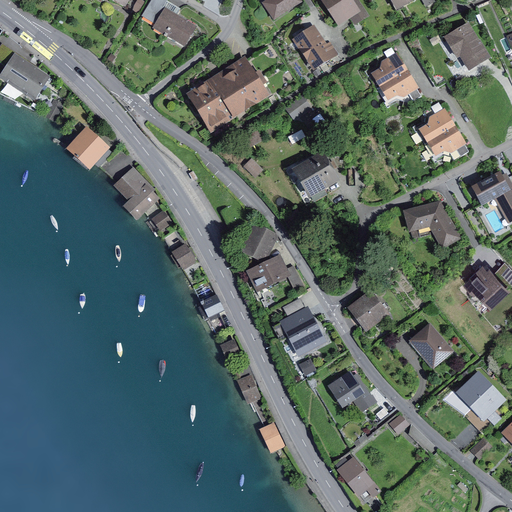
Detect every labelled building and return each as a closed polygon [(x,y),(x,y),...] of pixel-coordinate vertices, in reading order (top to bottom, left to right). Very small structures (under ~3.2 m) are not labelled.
[(100,0),(122,12),(128,0),(100,0)] [(196,27),(176,16),(180,10),(163,0),(150,0),(140,18),(153,26),(150,31),(183,49),(196,27)] [(302,3),(299,0),(267,0),(261,4),(273,22),(302,3)] [(369,16),(358,0),(353,0),(351,2),(349,0),(317,0),(337,29),(350,20),(354,26),(369,16)] [(435,2),(433,0),(387,0),(396,13),(416,0),(421,0),(426,8),(435,2)] [(490,59),(468,24),(442,40),(455,62),(458,60),(467,74),(490,59)] [(330,42),(326,45),(313,26),(291,41),(312,73),(339,55),(330,42)] [(272,43),(246,60),(270,97),(296,80),(272,43)] [(0,47),(0,63),(5,67),(0,74),(0,82),(34,104),(50,79),(27,64),(29,61),(2,44),(0,47)] [(375,90),(408,70),(397,52),(395,53),(391,47),(375,56),(379,62),(364,71),(375,90)] [(246,60),(244,58),(184,97),(210,136),(270,97),(246,60)] [(386,108),(402,99),(405,105),(420,96),(416,89),(419,88),(408,70),(375,90),(386,108)] [(306,112),(312,119),(319,112),(303,94),(286,110),(296,121),(306,112)] [(62,105),(54,101),(46,116),(54,120),(62,105)] [(423,145),(457,126),(446,107),(443,109),(439,102),(424,112),(428,118),(412,127),(423,145)] [(435,164),(450,155),(453,160),(468,151),(465,145),(467,144),(457,126),(423,145),(435,164)] [(304,130),(289,135),(292,141),(306,136),(304,130)] [(88,167),(93,162),(106,148),(87,131),(81,138),(72,149),(70,150),(88,167)] [(307,202),(310,200),(313,205),(326,197),(323,192),(338,183),(321,155),(290,174),(307,202)] [(255,179),(263,171),(251,160),(243,168),(255,179)] [(156,199),(144,186),(147,184),(132,170),(118,183),(134,200),(127,208),(137,218),(143,211),(156,199)] [(511,222),(511,185),(506,175),(502,178),(499,173),(469,191),(480,209),(493,202),(507,225),(511,222)] [(407,234),(429,228),(442,250),(461,240),(440,202),(401,214),(407,234)] [(297,231),(307,224),(296,210),(293,212),(291,209),(280,217),(290,230),(294,227),(297,231)] [(161,229),(171,222),(164,213),(154,219),(161,229)] [(253,225),(239,255),(261,265),(268,261),(280,237),(253,225)] [(182,267),(193,260),(192,259),(195,257),(189,247),(186,249),(185,247),(173,255),(182,267)] [(295,294),(306,289),(294,266),(287,270),(280,255),(268,261),(261,265),(244,274),(255,295),(287,278),(295,294)] [(506,283),(511,277),(511,271),(504,263),(495,271),(506,283)] [(509,289),(487,265),(485,268),(481,264),(461,283),(478,300),(480,298),(489,307),(509,289)] [(327,344),(309,311),(316,307),(308,292),(296,299),(301,309),(289,315),(290,317),(278,323),(298,360),(327,344)] [(364,335),(389,317),(371,293),(346,311),(364,335)] [(225,311),(217,295),(216,295),(201,303),(208,319),(225,311)] [(432,372),(453,354),(428,325),(407,343),(432,372)] [(239,354),(234,342),(233,343),(227,345),(232,357),(239,354)] [(317,371),(310,359),(299,365),(306,377),(317,371)] [(361,415),(377,403),(372,395),(370,396),(366,390),(363,392),(349,373),(325,389),(341,411),(353,403),(361,415)] [(481,426),(505,403),(477,373),(453,396),(481,426)] [(259,397),(251,378),(242,381),(251,401),(259,397)] [(397,436),(411,425),(401,414),(388,425),(397,436)] [(511,448),(511,422),(499,436),(511,448)] [(284,448),(273,426),(266,430),(262,432),(272,454),(277,451),(284,448)] [(479,461),(493,447),(483,437),(470,452),(479,461)] [(334,467),(337,471),(334,473),(357,500),(366,493),(372,500),(381,492),(353,457),(348,461),(345,458),(334,467)]
